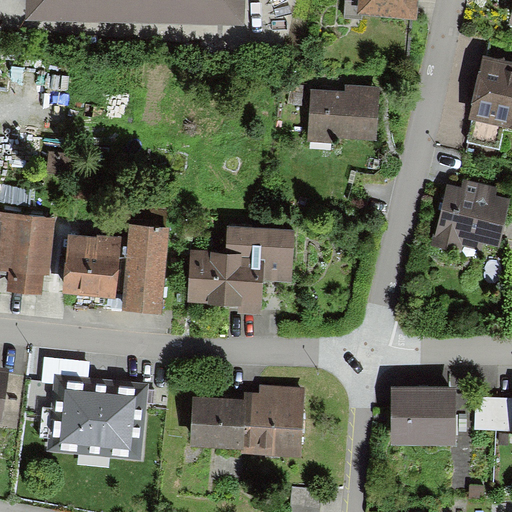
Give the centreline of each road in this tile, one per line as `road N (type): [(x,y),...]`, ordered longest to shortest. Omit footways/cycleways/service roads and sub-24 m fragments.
road 1 (residential): [(0,327),(368,354)]
road 2 (residential): [(451,0),(368,354)]
road 3 (residential): [(368,354),(353,511)]
road 4 (residential): [(368,354),(511,349)]
